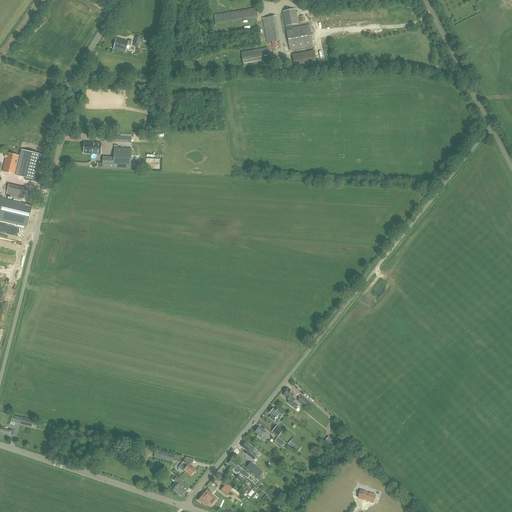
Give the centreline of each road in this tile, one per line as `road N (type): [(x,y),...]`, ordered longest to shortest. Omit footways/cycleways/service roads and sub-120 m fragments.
road 1 (unclassified): [(183,506),(491,125)]
road 2 (unclassified): [(0,378),(73,76)]
road 3 (tertiary): [(183,506),(0,445)]
road 4 (unclassified): [(491,125),(425,0)]
road 5 (track): [(394,0),(273,0)]
